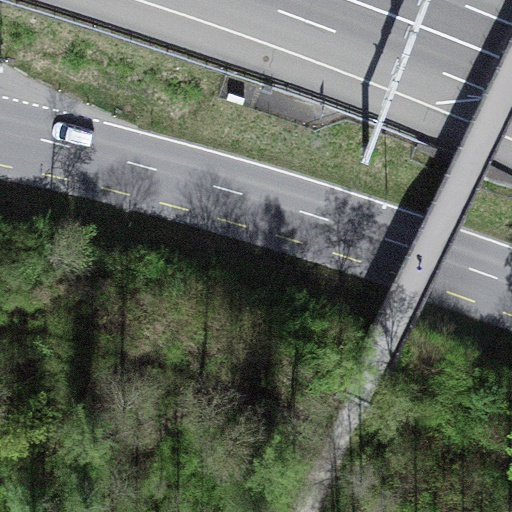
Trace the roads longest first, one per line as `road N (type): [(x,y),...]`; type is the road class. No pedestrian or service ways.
road 1 (primary): [(0,129),(234,191),(511,283)]
road 2 (track): [(306,511),(511,81)]
road 3 (motorway): [(286,0),(511,73)]
road 4 (motorway): [(386,0),(511,56)]
